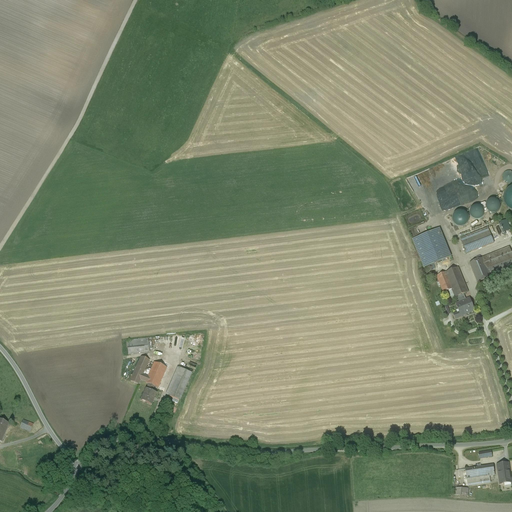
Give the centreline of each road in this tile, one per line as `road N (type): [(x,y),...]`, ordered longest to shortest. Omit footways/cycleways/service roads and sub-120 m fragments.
road 1 (residential): [(78,468),(100,444),(117,440),(271,453),(511,440)]
road 2 (unclassified): [(78,468),(0,348)]
